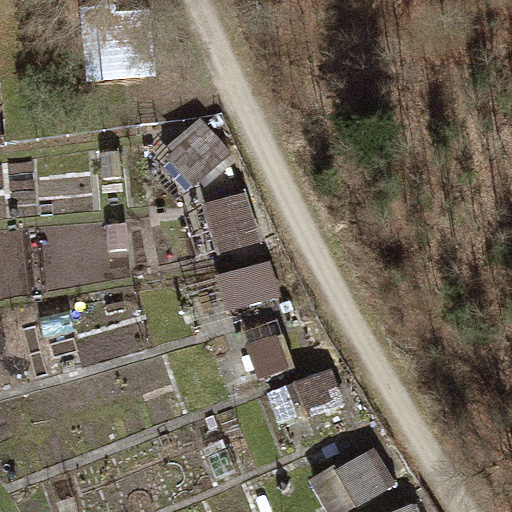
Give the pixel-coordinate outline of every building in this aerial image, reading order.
[(209,206),(225,258),(269,244),(252,192),(209,206)] [(236,315),(289,299),(277,261),(224,277),(236,315)] [(220,352),(231,394),(271,384),(282,428),(351,410),(339,366),(301,375),(291,334),(220,352)] [(386,450),(344,465),(358,504),(400,489),(386,450)] [(397,511),(423,511),(420,503),(397,511)]
